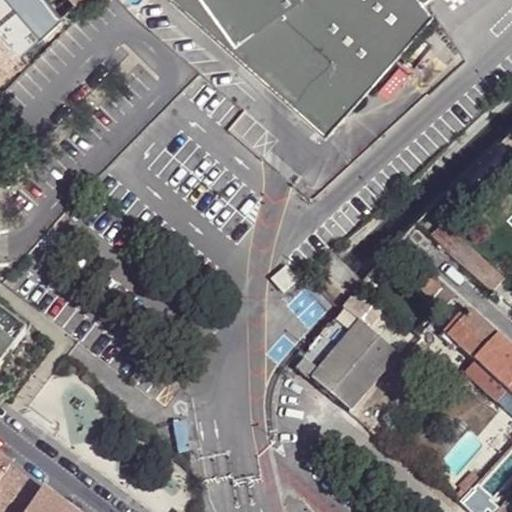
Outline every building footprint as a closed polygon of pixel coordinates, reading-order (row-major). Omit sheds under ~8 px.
[(0,0),(0,72),(60,17),(45,0),(0,0)] [(187,0),(327,132),(432,11),(425,0),(187,0)] [(442,250),(452,239),(440,229),(429,240),(442,250)] [(442,250),(491,294),(501,283),(453,238),(452,239),(442,250)] [(346,297),(361,283),(337,258),(322,271),(346,297)] [(452,300),(419,269),(410,279),(443,310),(452,300)] [(277,280),(287,291),(298,282),(287,271),(277,280)] [(359,327),(367,334),(380,320),(379,319),(359,302),(357,300),(347,308),(341,314),(317,339),(294,370),(309,383),(359,327)] [(470,315),(466,312),(461,318),(464,321),(470,315)] [(497,339),(470,315),(464,321),(448,339),(458,349),(474,364),(497,339)] [(24,336),(0,318),(0,366),(8,356),(24,336)] [(464,321),(461,318),(439,339),(444,344),(454,353),(458,349),(448,339),(464,321)] [(309,383),(348,416),(396,359),(375,340),(367,334),(359,327),(309,383)] [(511,352),(497,339),(474,364),(508,394),(511,388),(511,352)] [(474,364),(465,375),(497,405),(508,394),(474,364)] [(490,472),(502,459),(492,450),(481,463),(490,472)] [(0,481),(9,469),(0,461),(0,481)] [(28,511),(41,493),(9,469),(0,481),(0,511),(28,511)] [(476,487),(481,482),(472,475),(459,489),(467,496),(476,487)] [(467,496),(459,505),(466,511),(489,511),(481,504),(488,497),(476,487),(467,496)] [(65,511),(41,493),(28,511),(65,511)]
